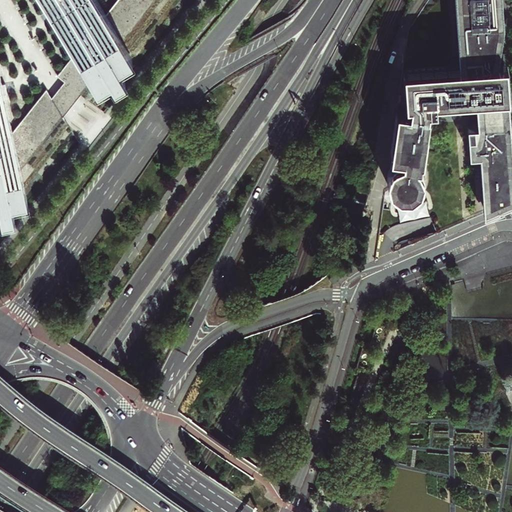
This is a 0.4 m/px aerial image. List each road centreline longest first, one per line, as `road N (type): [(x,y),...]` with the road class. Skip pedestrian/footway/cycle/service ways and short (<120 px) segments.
road 1 (primary): [(79,397),(351,0)]
road 2 (primary): [(332,0),(65,388)]
road 3 (primary): [(155,127),(9,334)]
road 4 (primary): [(162,393),(226,327),(319,294),(357,296)]
road 5 (tertiary): [(286,511),(357,296)]
road 6 (primary): [(162,393),(259,189)]
road 7 (primary): [(259,189),(370,0)]
road 8 (primary): [(259,189),(354,0)]
road 9 (trunk): [(170,511),(0,391)]
road 10 (primary): [(317,0),(287,33),(155,127)]
road 11 (tertiary): [(357,296),(384,274),(511,224)]
road 12 (tertiary): [(248,0),(177,85),(155,127)]
road 13 (tertiary): [(4,511),(79,397)]
